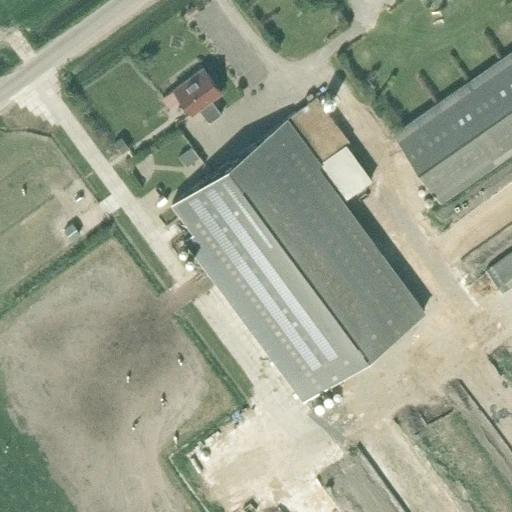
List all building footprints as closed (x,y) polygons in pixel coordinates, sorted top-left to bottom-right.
[(511,51),(394,134),(440,200),(511,150),(511,51)] [(201,67),(174,87),(192,111),(197,108),(207,121),(218,113),(208,100),(219,92),(201,67)] [(315,95),(171,202),(181,215),(193,232),(184,238),(206,268),(215,262),(289,363),(281,369),(303,399),(424,310),(413,295),(397,307),(327,211),(372,178),(346,142),(348,140),(315,95)] [(120,137),(114,142),(122,153),(128,148),(120,137)] [(192,146),(179,156),(186,166),(199,156),(192,146)] [(511,249),(486,269),(502,290),(511,282),(511,249)]
